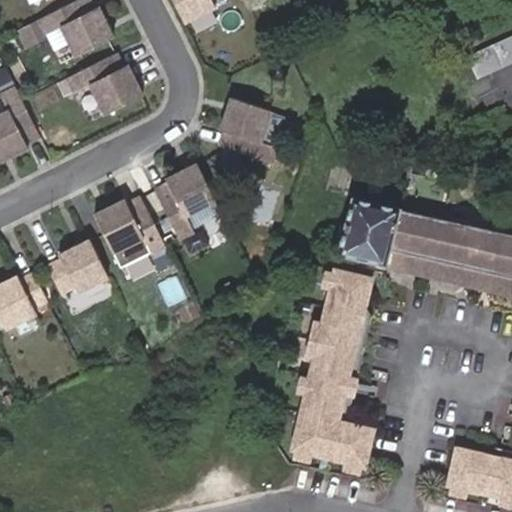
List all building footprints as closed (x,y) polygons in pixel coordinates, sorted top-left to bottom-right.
[(90,13),(83,0),(81,0),(34,24),(41,37),(59,28),(75,60),(110,43),(94,11),(90,13)] [(175,0),(185,22),(215,8),(213,3),(218,0),(175,0)] [(505,64),(511,61),(511,35),(498,40),(505,64)] [(120,71),(113,57),(64,82),(71,96),(89,87),(104,119),(140,101),(124,70),(120,71)] [(29,146),(42,140),(23,101),(17,88),(3,95),(12,113),(0,118),(0,165),(32,151),(29,146)] [(271,113),(230,101),(221,130),(220,133),(224,134),(220,147),(272,165),(276,151),(261,146),(271,113)] [(184,221),(214,207),(195,168),(165,183),(166,187),(154,193),(178,243),(192,236),(184,221)] [(511,284),(511,239),(347,199),(334,256),(352,260),(380,267),(384,253),(511,284)] [(149,256),(162,250),(138,201),(126,207),(124,204),(93,219),(112,258),(118,271),(149,256)] [(78,299),(107,285),(89,248),(60,262),(62,267),(49,274),(62,301),(76,294),(78,299)] [(511,284),(384,253),(380,267),(511,299),(511,284)] [(367,432),(339,425),(329,431),(324,422),(334,416),(339,396),(332,386),(342,380),(356,325),(350,315),(360,309),(367,281),(330,272),(328,276),(325,291),(321,308),(316,325),(313,339),(312,343),(311,347),(307,361),(302,381),(299,395),(294,414),(285,451),(289,452),(304,456),(339,465),(354,468),(358,469),(367,432)] [(328,276),(321,274),(318,289),(325,291),(328,276)] [(34,316),(47,309),(33,281),(20,288),(18,284),(0,292),(0,320),(7,335),(36,320),(34,316)] [(329,431),(339,425),(349,390),(366,320),(360,309),(350,315),(356,325),(342,380),(332,386),(339,396),(334,416),(324,422),(329,431)] [(316,325),(309,323),(306,337),(313,339),(316,325)] [(311,347),(304,345),(300,360),(307,361),(311,347)] [(302,381),(295,379),(292,394),(299,395),(302,381)] [(304,456),(289,452),(287,460),(302,463),(304,456)] [(482,469),(475,459),(447,453),(439,491),(443,492),(458,495),(476,498),(493,503),(508,506),(511,506),(511,467),(492,463),(482,469)] [(475,459),(482,469),(492,463),(511,467),(511,458),(485,453),(475,459)] [(354,468),(339,465),(337,472),(352,476),(354,468)] [(458,495),(443,492),(442,499),(456,502),(458,495)] [(506,511),(508,506),(493,503),(492,510),(501,511),(506,511)]
